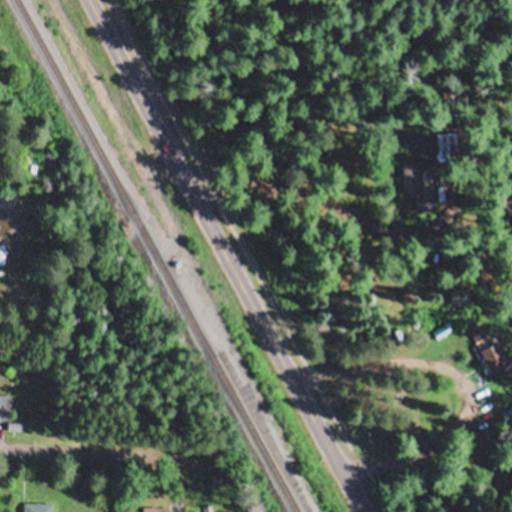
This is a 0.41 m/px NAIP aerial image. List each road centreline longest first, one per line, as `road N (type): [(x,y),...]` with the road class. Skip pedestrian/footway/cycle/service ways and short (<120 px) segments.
road 1 (secondary): [(361,511),(89,0)]
road 2 (residential): [(336,470),(511,467)]
road 3 (residential): [(148,456),(0,453)]
